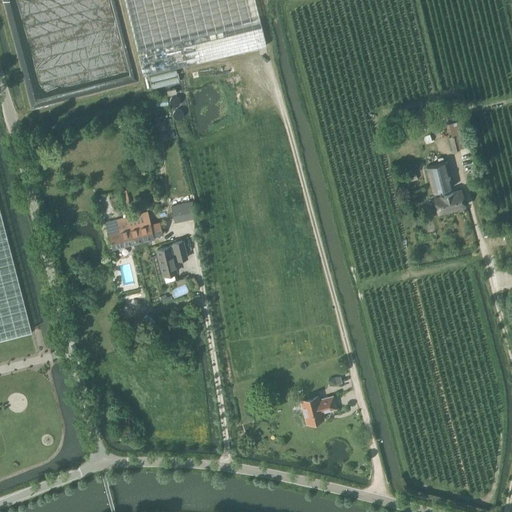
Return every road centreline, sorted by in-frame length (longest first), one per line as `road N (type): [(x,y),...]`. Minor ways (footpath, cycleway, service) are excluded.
road 1 (unclassified): [(101,465),(0,78)]
road 2 (unclassified): [(422,511),(267,472),(101,465)]
